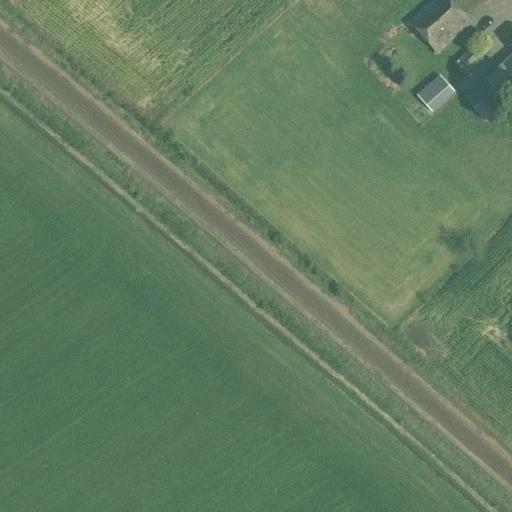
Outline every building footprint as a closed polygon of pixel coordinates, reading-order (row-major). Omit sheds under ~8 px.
[(437,54),(472,24),(450,0),(435,0),(410,23),(437,54)] [(466,76),(479,64),(469,52),(456,64),(466,76)] [(511,58),(487,80),(488,82),(467,100),(485,122),(506,103),(507,104),(511,98),(511,58)] [(433,114),(455,93),(440,76),(417,96),(399,113),(414,130),(432,113),(433,114)] [(446,177),(455,170),(445,158),(436,166),(446,177)]
